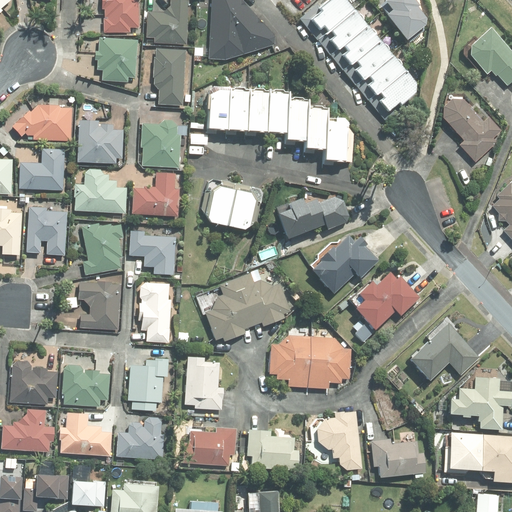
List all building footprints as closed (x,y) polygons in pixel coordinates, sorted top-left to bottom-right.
[(101,0),(101,7),(104,7),(104,16),(103,16),(103,30),(129,30),(129,25),(138,25),(137,0),(101,0)] [(153,36),(153,41),(185,43),(187,0),(171,0),(171,3),(162,11),(146,10),(145,35),(153,36)] [(209,13),(209,0),(198,0),(197,12),(209,13)] [(211,0),(209,57),(225,58),(274,44),(274,33),(244,0),(211,0)] [(318,0),(299,16),(316,36),(353,4),(348,0),(318,0)] [(386,8),(406,34),(426,19),(425,12),(417,2),(418,0),(417,0),(388,0),(392,4),(386,8)] [(353,4),(316,36),(329,51),(365,19),(353,4)] [(365,19),(329,51),(341,66),(378,35),(365,19)] [(511,48),(490,22),(470,38),(476,46),(471,51),(487,70),(490,67),(495,73),(497,71),(506,82),(511,76),(511,48)] [(97,57),(96,67),(102,67),(101,78),(127,80),(127,75),(134,76),(136,37),(98,35),(97,49),(95,49),(94,57),(97,57)] [(378,35),(341,66),(354,81),(391,50),(378,35)] [(158,86),(157,102),(181,103),(184,48),(155,46),(153,81),(158,86)] [(203,47),(192,47),(191,61),(203,61),(203,47)] [(391,50),(354,81),(367,96),(400,69),(404,65),(391,50)] [(400,69),(367,96),(387,120),(404,105),(400,100),(415,88),(416,79),(404,65),(400,69)] [(208,88),(207,122),(227,124),(228,90),(229,85),(213,84),(208,88)] [(228,90),(227,124),(246,125),(248,86),(229,85),(228,90)] [(248,86),(246,125),(267,125),(269,87),(248,86)] [(288,94),(289,88),(269,87),(267,125),(287,126),(288,94)] [(287,126),(286,133),(306,134),(308,102),(308,94),(288,94),(287,126)] [(444,102),(443,114),(463,137),(458,141),(474,160),(497,141),(493,136),(501,128),(489,115),(483,119),(463,96),(452,95),(444,102)] [(327,114),(327,103),(308,102),(306,134),(306,141),(325,142),(327,114)] [(33,133),(32,138),(70,140),(71,106),(59,106),(56,103),(37,103),(30,110),(28,108),(11,124),(21,134),(25,131),(27,132),(33,133)] [(325,153),(345,154),(345,159),(351,159),(353,132),(348,122),(348,117),(343,112),(336,112),(335,115),(327,114),(325,142),(325,153)] [(79,118),(76,159),(115,161),(115,155),(121,155),(123,129),(112,128),(112,122),(101,122),(101,123),(98,123),(98,119),(79,118)] [(139,145),(143,146),(141,163),(178,166),(180,133),(183,133),(184,125),(178,125),(172,118),(165,118),(160,122),(141,120),(139,145)] [(206,134),(188,133),(187,144),(205,144),(206,134)] [(20,160),(19,186),(62,188),(64,147),(42,146),(41,161),(20,160)] [(0,156),(0,191),(10,192),(12,157),(0,156)] [(116,178),(108,178),(108,172),(105,172),(100,167),(88,167),(84,170),(83,183),(74,183),(73,195),(75,195),(74,209),(124,212),(126,186),(115,185),(116,178)] [(131,211),(177,213),(179,187),(173,187),(174,171),(156,170),(155,185),(143,185),(143,186),(133,186),(131,211)] [(511,177),(496,192),(499,196),(492,203),(499,210),(498,218),(505,218),(509,222),(502,228),(511,238),(511,177)] [(211,185),(206,212),(210,218),(227,221),(235,184),(218,181),(211,185)] [(227,221),(243,224),(249,220),(254,194),(250,187),(235,184),(227,221)] [(17,196),(19,196),(19,202),(24,202),(25,196),(23,195),(23,192),(17,191),(17,196)] [(291,204),(278,208),(286,234),(325,221),(327,226),(346,219),(349,214),(344,198),(335,194),(317,199),(316,195),(303,200),(301,194),(289,198),(291,204)] [(0,242),(1,243),(1,252),(19,253),(21,210),(10,210),(10,206),(6,206),(7,200),(0,199),(0,242)] [(47,239),(46,252),(64,253),(67,210),(62,210),(62,203),(48,202),(48,208),(44,208),(44,206),(29,205),(26,250),(39,251),(40,238),(47,239)] [(97,221),(81,224),(88,259),(82,260),(85,273),(120,266),(118,256),(122,255),(117,235),(123,234),(120,222),(110,224),(110,222),(98,224),(97,221)] [(130,229),(129,253),(144,254),(143,264),(154,265),(153,271),(173,272),(174,235),(143,233),(143,229),(130,229)] [(312,265),(333,289),(355,269),(360,274),(377,258),(364,244),(367,241),(360,233),(354,239),(348,233),(335,245),(332,242),(319,254),(322,256),(312,265)] [(234,276),(252,323),(261,320),(262,323),(284,315),(283,312),(289,310),(279,282),(273,284),(259,278),(255,279),(251,269),(234,276)] [(371,277),(359,289),(364,295),(356,303),(376,324),(395,306),(400,312),(419,295),(399,273),(396,276),(389,269),(376,282),(371,277)] [(212,307),(204,310),(215,337),(222,335),(224,338),(245,331),(243,327),(252,323),(234,276),(218,282),(222,291),(218,293),(212,307)] [(120,282),(111,282),(111,280),(96,279),(96,281),(79,280),(78,297),(83,297),(89,305),(89,312),(80,312),(79,325),(117,328),(120,282)] [(140,329),(146,329),(146,340),(168,341),(170,298),(168,298),(168,282),(144,280),(139,284),(138,294),(143,300),(145,300),(144,301),(138,301),(137,319),(141,319),(140,329)] [(427,332),(430,336),(410,354),(430,376),(448,360),(460,373),(479,355),(448,321),(438,329),(435,326),(427,332)] [(175,348),(182,349),(183,341),(187,341),(188,333),(176,332),(175,348)] [(276,371),(276,376),(288,377),(287,384),(306,385),(310,334),(289,332),(278,342),(271,341),(269,371),(276,371)] [(310,334),(306,385),(328,387),(329,380),(341,381),(341,376),(348,377),(351,347),(344,346),(334,336),(310,334)] [(224,386),(217,385),(218,360),(203,359),(203,355),(187,354),(184,402),(194,403),(194,406),(221,407),(222,397),(223,397),(224,386)] [(132,398),(131,406),(155,409),(156,400),(160,400),(162,374),(167,374),(168,358),(147,356),(146,364),(130,363),(127,397),(132,398)] [(29,367),(30,362),(27,358),(17,358),(12,362),(9,400),(46,404),(47,395),(55,396),(57,370),(47,369),(47,365),(33,364),(33,367),(29,367)] [(78,363),(68,363),(67,363),(64,367),(62,392),(64,392),(63,402),(99,406),(99,398),(106,399),(109,373),(99,372),(99,369),(84,367),(84,371),(82,370),(82,367),(78,363)] [(480,418),(479,425),(500,427),(503,403),(511,404),(511,390),(509,389),(510,380),(499,379),(499,376),(475,374),(474,387),(459,385),(458,396),(450,395),(449,409),(462,410),(462,413),(470,414),(470,411),(478,412),(477,418),(480,418)] [(43,425),(44,408),(26,407),(26,411),(18,420),(13,420),(12,424),(3,423),(0,446),(48,450),(49,440),(52,440),(53,426),(43,425)] [(361,466),(355,409),(344,410),(344,408),(334,409),(334,414),(324,415),(316,426),(317,438),(327,447),(332,446),(333,456),(338,455),(338,462),(345,468),(361,466)] [(60,438),(60,450),(109,454),(111,431),(99,430),(100,425),(86,424),(87,411),(67,410),(65,426),(59,425),(58,437),(60,438)] [(118,430),(115,454),(160,459),(163,432),(159,432),(161,420),(157,416),(148,415),(144,418),(143,425),(142,424),(142,423),(140,420),(132,420),(128,422),(128,431),(118,430)] [(183,461),(229,464),(229,452),(234,453),(236,427),(216,426),(215,430),(190,428),(189,441),(184,440),(183,461)] [(252,454),(251,465),(297,468),(299,448),(292,448),(293,436),(269,434),(270,429),(248,428),(246,453),(252,454)] [(511,434),(451,429),(448,464),(493,468),(492,479),(511,480),(511,434)] [(390,437),(370,439),(373,464),(378,464),(379,474),(425,470),(424,451),(417,451),(415,439),(390,442),(390,437)] [(239,464),(239,454),(231,454),(231,464),(239,464)] [(17,456),(5,455),(5,465),(17,466),(17,456)] [(0,511),(18,511),(20,495),(19,495),(21,473),(0,470),(0,511)] [(23,486),(22,508),(36,509),(37,491),(55,493),(55,497),(66,497),(68,474),(57,474),(57,471),(36,470),(36,478),(25,477),(25,486),(23,486)] [(70,499),(92,501),(92,503),(103,504),(105,479),(95,479),(95,478),(72,476),(70,499)] [(156,511),(158,482),(123,480),(123,486),(111,486),(109,511),(156,511)] [(258,511),(247,511),(278,511),(277,487),(257,488),(258,504),(257,504),(258,511)] [(477,491),(475,511),(496,511),(497,492),(477,491)] [(216,508),(217,499),(190,497),(190,506),(174,505),(173,511),(221,511),(222,509),(216,508)]
